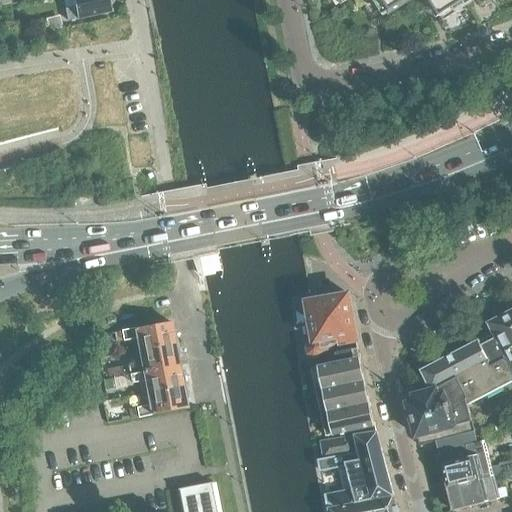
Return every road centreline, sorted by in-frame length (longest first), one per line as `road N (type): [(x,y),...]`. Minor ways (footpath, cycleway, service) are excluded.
road 1 (residential): [(216,394),(136,0)]
road 2 (secondary): [(149,239),(389,199),(511,150)]
road 3 (residential): [(307,82),(395,72),(511,39)]
road 4 (residential): [(388,320),(383,356),(420,511)]
road 5 (secondary): [(0,288),(149,239)]
road 6 (secondary): [(149,239),(0,248)]
road 7 (residential): [(388,320),(376,305),(384,277),(470,259)]
